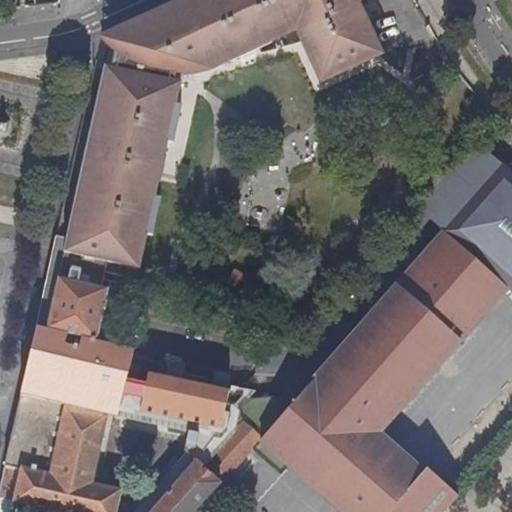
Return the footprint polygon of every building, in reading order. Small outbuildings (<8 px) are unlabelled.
[(361,0),(181,0),(151,14),(161,37),(143,46),(133,23),(103,36),(107,41),(115,48),(123,53),(134,59),(131,69),(115,66),(115,68),(125,70),(166,79),(169,80),(173,65),(183,60),(185,65),(197,64),(204,63),(218,56),(220,58),(271,36),(269,29),(289,20),(318,82),(380,54),(357,2),(361,0)] [(161,37),(151,14),(133,23),(143,46),(161,37)] [(150,152),(166,79),(125,70),(115,68),(107,66),(82,177),(68,237),(59,235),(39,324),(28,374),(75,384),(79,369),(91,371),(85,399),(106,404),(113,372),(119,346),(100,340),(101,336),(112,291),(104,288),(113,248),(127,252),(144,179),(145,180),(151,152),(150,152)] [(510,166),(486,145),(423,210),(449,233),(510,166)] [(511,168),(510,166),(449,233),(299,399),(288,390),(284,395),(267,415),(277,423),(279,422),(309,448),(333,469),(385,412),(394,419),(511,286),(511,168)] [(103,416),(106,404),(85,399),(91,371),(79,369),(75,384),(28,374),(0,498),(0,511),(14,511),(17,501),(60,510),(59,511),(116,511),(121,492),(92,485),(107,417),(103,416)] [(209,511),(240,479),(233,473),(253,451),(263,440),(253,430),(235,415),(228,408),(231,391),(151,374),(149,380),(141,412),(172,418),(191,422),(208,426),(220,428),(205,443),(209,446),(151,511),(209,511)] [(267,415),(284,395),(251,397),(235,415),(253,430),(263,440),(344,507),(393,450),(378,437),(394,419),(385,412),(333,469),(309,448),(279,422),(277,423),(267,415)] [(188,436),(191,422),(172,418),(169,432),(188,436)] [(137,511),(151,511),(209,446),(205,443),(220,428),(208,426),(185,453),(186,455),(137,511)] [(423,476),(393,450),(344,507),(349,511),(444,511),(458,498),(430,475),(426,472),(423,476)]
